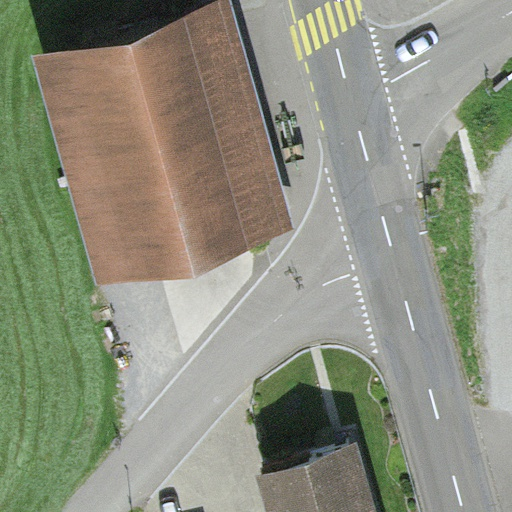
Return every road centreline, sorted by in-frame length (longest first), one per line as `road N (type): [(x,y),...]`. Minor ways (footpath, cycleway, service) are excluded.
road 1 (unclassified): [(396,262),(351,275),(276,320),(97,511)]
road 2 (secondary): [(396,262),(464,511)]
road 3 (unclassified): [(511,13),(353,103)]
road 4 (secondary): [(353,103),(396,262)]
road 5 (track): [(251,511),(205,394)]
